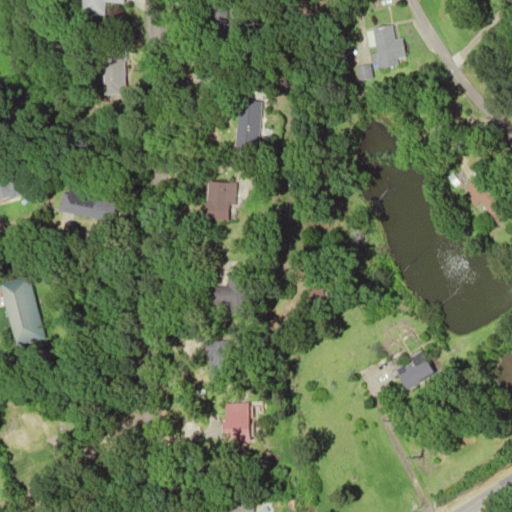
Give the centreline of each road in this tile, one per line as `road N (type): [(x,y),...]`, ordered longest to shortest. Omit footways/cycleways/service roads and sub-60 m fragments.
road 1 (residential): [(168,511),(148,373),(151,0)]
road 2 (residential): [(6,511),(151,409)]
road 3 (residential): [(511,139),(480,107),(408,0)]
road 4 (residential): [(150,261),(36,231),(0,240)]
